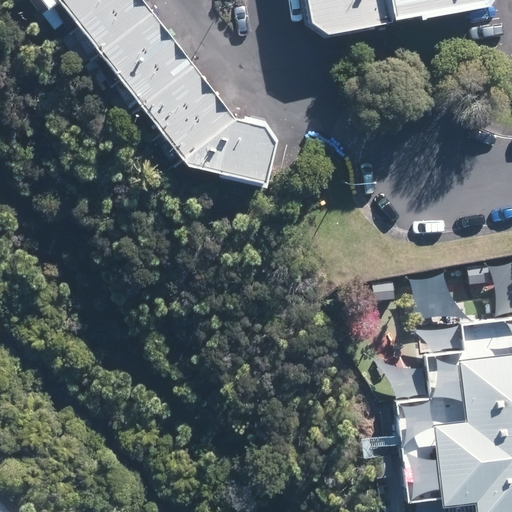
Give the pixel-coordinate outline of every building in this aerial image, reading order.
[(65,0),(204,181),(305,201),(282,133),(247,127),(145,0),(65,0)] [(322,0),(334,53),(511,15),(511,11),(509,0),(322,0)] [(496,299),(495,314),(505,311),(511,309),(511,260),(506,263),(496,265),(487,264),(493,273),(495,284),(496,299)] [(456,316),(472,316),(461,305),(451,289),(446,277),(444,271),(433,275),(419,277),(409,277),(412,291),(412,308),(410,323),(424,318),(440,316),(456,316)] [(395,279),(368,284),(371,303),(398,298),(395,279)] [(425,340),(433,348),(445,346),(463,346),(458,340),(458,330),(460,323),(445,328),(427,330),(409,326),(425,340)] [(511,511),(511,350),(458,357),(459,360),(461,378),(464,399),(466,417),(434,420),(435,423),(438,454),(442,484),(444,501),(476,497),(478,511),(511,511)] [(435,379),(431,391),(441,386),(448,383),(461,378),(459,360),(454,359),(445,357),(436,353),(438,365),(435,379)] [(384,361),(370,355),(380,366),(389,378),(394,389),(396,396),(428,392),(423,365),(407,367),(393,363),(384,361)] [(446,387),(432,394),(444,394),(455,396),(464,399),(461,378),(446,387)] [(404,428),(404,441),(417,432),(427,426),(435,423),(434,420),(432,413),(431,404),(432,396),(420,400),(409,402),(400,401),(403,413),(404,428)] [(411,480),(411,495),(420,490),(432,487),(442,484),(438,454),(429,453),(417,450),(405,445),(410,463),(411,480)] [(415,511),(445,511),(444,509),(441,500),(436,501),(426,501),(417,499),(416,511),(415,511)]
